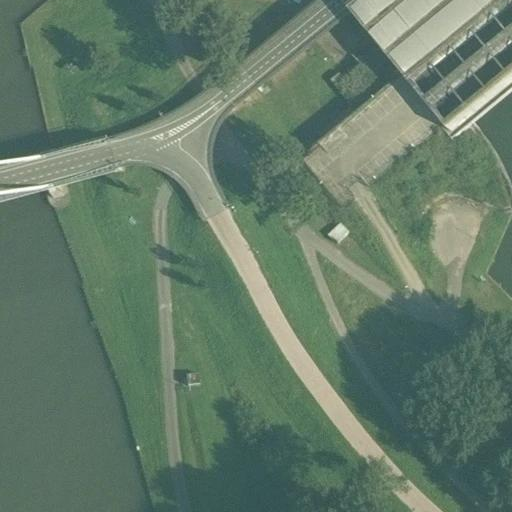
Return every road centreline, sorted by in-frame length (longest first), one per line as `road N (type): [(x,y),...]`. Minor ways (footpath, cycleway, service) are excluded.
road 1 (unclassified): [(432,511),(289,344),(180,137)]
road 2 (unclassified): [(511,355),(426,314),(314,243),(199,96)]
road 3 (unclassified): [(0,188),(180,137)]
